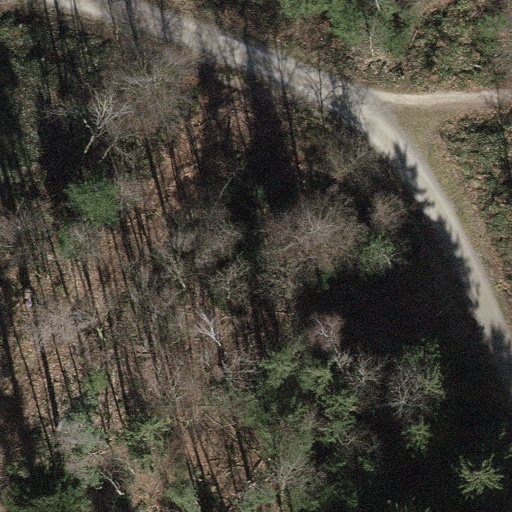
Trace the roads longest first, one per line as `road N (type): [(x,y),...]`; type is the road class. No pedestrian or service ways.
road 1 (track): [(511,372),(414,168),(353,102)]
road 2 (track): [(353,102),(68,0)]
